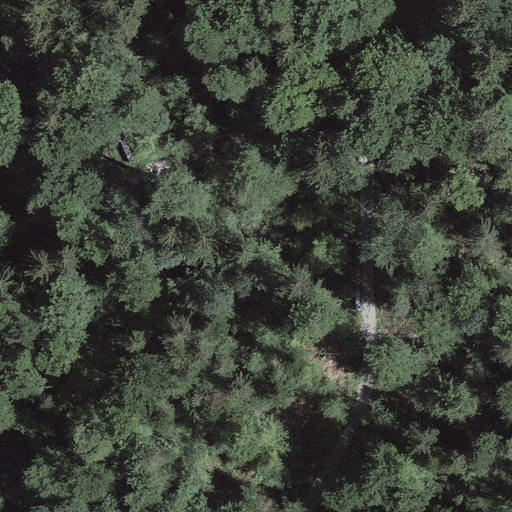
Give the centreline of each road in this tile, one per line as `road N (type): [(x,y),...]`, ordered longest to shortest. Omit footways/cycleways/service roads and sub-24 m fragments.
road 1 (track): [(342,0),(312,39),(337,394),(294,511)]
road 2 (track): [(0,273),(179,172),(312,39)]
